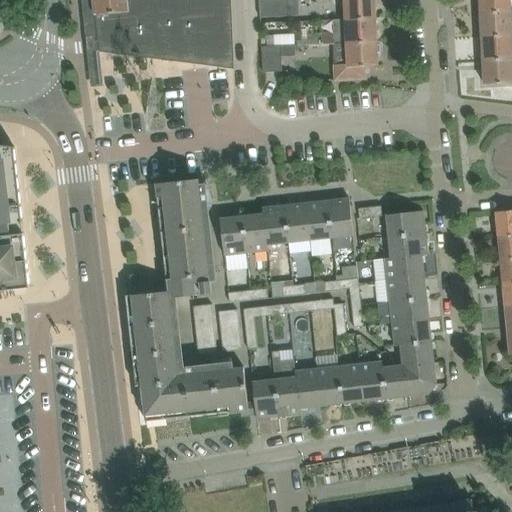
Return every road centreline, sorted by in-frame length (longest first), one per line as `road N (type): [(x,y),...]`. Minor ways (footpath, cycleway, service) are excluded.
road 1 (residential): [(463,415),(113,482)]
road 2 (tertiary): [(113,482),(73,154)]
road 3 (residential): [(432,127),(463,415)]
road 4 (residential): [(73,154),(235,135),(261,119)]
road 5 (residential): [(261,119),(291,132),(409,120),(432,127)]
road 6 (residential): [(426,0),(432,127)]
road 7 (unclassified): [(243,0),(247,91),(261,119)]
